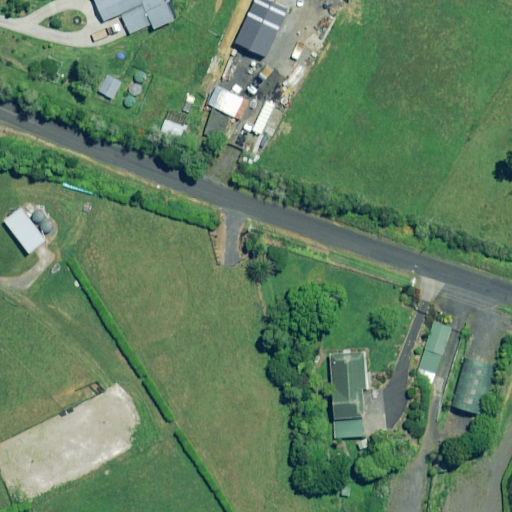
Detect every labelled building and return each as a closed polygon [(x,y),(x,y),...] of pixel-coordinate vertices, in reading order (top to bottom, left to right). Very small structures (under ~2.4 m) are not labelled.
[(93,0),(103,22),(120,14),(129,34),(151,25),(153,29),(178,18),(171,2),(174,0),(173,0),(93,0)] [(121,82),(107,75),(98,91),(112,99),(121,82)] [(220,142),(236,99),(220,94),(205,136),(220,142)] [(45,242),(20,209),(5,222),(30,254),(45,242)] [(449,329),(434,324),(418,369),(434,374),(449,329)] [(364,390),(362,353),(329,355),(334,438),(362,437),(359,390),(364,390)] [(493,368),(463,360),(451,406),(481,415),(493,368)] [(476,511),(481,474),(446,469),(442,498),(432,497),(430,511),(476,511)]
